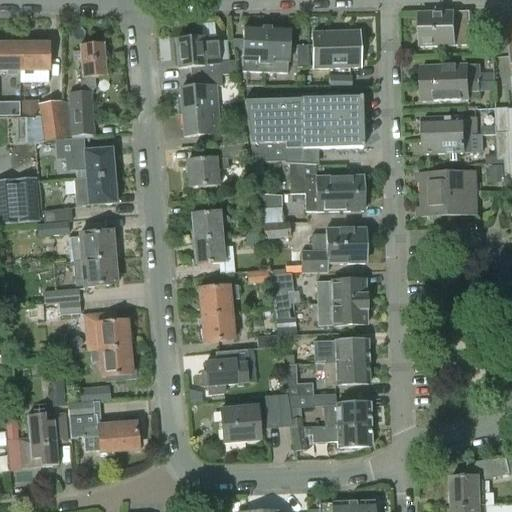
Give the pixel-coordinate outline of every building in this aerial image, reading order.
[(419,15),(420,49),(471,48),(470,27),(489,26),(489,18),(470,18),(470,13),(419,15)] [(242,74),(264,75),(265,30),(243,29),(242,40),(242,51),(241,64),(242,64),(242,74)] [(265,30),(264,75),(286,76),(286,66),(287,64),(288,31),(265,30)] [(311,35),(311,71),(358,70),(357,34),(311,35)] [(242,51),(242,40),(230,40),(231,51),(242,51)] [(192,81),(220,78),(234,76),(233,64),(217,65),(215,41),(201,42),(201,41),(175,43),(175,47),(173,47),(174,59),(176,59),(177,71),(188,70),(189,81),(192,81)] [(0,73),(19,73),(19,46),(0,46),(0,73)] [(19,46),(19,73),(19,85),(47,85),(47,46),(19,46)] [(80,95),(68,95),(70,138),(92,137),(90,95),(94,90),(94,80),(105,79),(102,46),(78,48),(81,81),(82,81),(80,83),(80,95)] [(297,47),(297,71),(307,71),(307,47),(297,47)] [(421,69),(422,87),(494,85),(493,70),(479,70),(466,69),(430,70),(421,69)] [(178,101),(179,116),(216,112),(214,89),(221,88),(220,78),(192,81),(193,90),(179,92),(180,101),(178,101)] [(323,89),(347,91),(348,81),(324,79),(323,89)] [(494,85),(422,87),(422,104),(467,104),(467,102),(479,102),(479,92),(494,92),(494,85)] [(299,102),(243,103),(252,164),(265,163),(290,166),(290,168),(302,168),(314,168),(313,151),(362,150),(361,148),(360,103),(360,100),(360,99),(299,101),(299,102)] [(0,101),(0,116),(19,116),(18,101),(0,101)] [(37,101),(21,101),(21,116),(37,115),(37,101)] [(38,107),(39,118),(42,145),(66,142),(61,104),(38,107)] [(496,136),(496,142),(497,158),(497,163),(504,163),(504,164),(505,182),(511,181),(511,111),(508,111),(508,110),(495,111),(496,128),(496,136)] [(217,136),(218,149),(247,146),(245,133),(218,136),(216,112),(179,116),(180,131),(182,130),(183,140),(217,136)] [(464,119),(423,121),(423,141),(467,139),(468,137),(477,137),(476,120),(464,120),(464,119)] [(496,136),(496,128),(481,128),(481,136),(496,136)] [(483,142),(496,142),(496,136),(481,136),(477,137),(468,137),(467,139),(423,141),(424,157),(449,156),(449,164),(457,163),(456,156),(465,156),(465,155),(483,155),(483,142)] [(84,171),(85,180),(113,179),(112,175),(115,175),(114,165),(112,164),(110,152),(83,153),(81,141),(51,145),(52,161),(64,160),(65,173),(84,171)] [(214,161),(186,164),(188,190),(216,188),(215,173),(225,172),(225,160),(248,158),(247,146),(218,149),(217,150),(218,161),(214,161)] [(501,167),(489,168),(490,177),(502,177),(501,167)] [(302,168),(290,168),(290,198),(305,198),(306,198),(362,196),(361,179),(315,180),(314,181),(314,168),(302,168)] [(420,175),(421,197),(475,196),(475,173),(420,175)] [(113,179),(85,180),(71,182),(74,209),(87,208),(115,206),(114,193),(116,193),(115,182),(113,183),(113,179)] [(36,181),(0,183),(0,227),(40,224),(36,181)] [(243,183),(229,186),(232,199),(246,196),(243,183)] [(306,198),(305,198),(305,214),(315,214),(317,215),(362,214),(362,196),(306,198)] [(475,196),(421,197),(421,219),(476,218),(475,196)] [(68,212),(42,214),(43,226),(66,225),(69,224),(68,212)] [(190,217),(192,242),(219,239),(217,214),(190,217)] [(281,224),(261,226),(263,242),(289,240),(287,224),(281,224)] [(66,225),(43,226),(37,226),(35,226),(35,227),(37,240),(68,237),(66,225)] [(257,225),(242,226),(243,238),(258,237),(257,225)] [(308,245),(308,252),(363,249),(363,231),(323,232),(323,236),(314,236),(314,245),(308,245)] [(71,249),(72,264),(113,261),(111,234),(78,237),(78,248),(71,249)] [(258,237),(243,238),(244,249),(259,248),(258,237)] [(219,239),(192,242),(195,268),(230,265),(229,247),(220,248),(219,239)] [(363,249),(308,252),(299,252),(300,274),(327,273),(326,267),(364,266),(363,249)] [(113,261),(72,264),(74,280),(81,279),(82,290),(116,287),(113,261)] [(245,276),(246,287),(266,285),(265,274),(245,276)] [(270,294),(275,322),(288,320),(287,309),(289,308),(288,294),(292,294),(291,276),(268,278),(270,294)] [(316,284),(316,307),(365,305),(365,297),(364,297),(364,283),(316,284)] [(237,288),(197,291),(199,319),(231,316),(229,303),(238,303),(237,288)] [(44,307),(58,306),(78,304),(77,291),(43,294),(44,307)] [(58,306),(59,313),(59,318),(79,316),(78,304),(58,306)] [(365,305),(316,307),(317,329),(365,328),(365,313),(365,305)] [(87,353),(89,353),(128,349),(127,346),(131,346),(130,336),(126,337),(125,323),(114,324),(113,316),(84,319),(87,353)] [(231,316),(199,319),(202,345),(233,342),(231,316)] [(275,322),(278,340),(295,340),(294,321),(288,320),(275,322)] [(257,338),(258,351),(276,350),(274,336),(257,338)] [(366,343),(312,345),(313,366),(314,366),(367,365),(366,343)] [(128,349),(89,353),(90,363),(99,362),(100,379),(104,379),(105,383),(135,381),(134,363),(129,364),(128,349)] [(251,353),(238,354),(238,363),(251,362),(251,353)] [(283,358),(283,368),(294,368),(294,358),(283,358)] [(204,375),(200,375),(202,388),(206,388),(206,389),(207,389),(207,397),(224,396),(223,388),(253,385),(251,366),(233,367),(233,363),(203,365),(204,375)] [(367,365),(314,366),(314,374),(322,373),(322,388),(368,387),(367,365)] [(283,368),(282,368),(287,398),(312,398),(311,386),(296,386),(295,368),(294,368),(283,368)] [(46,377),(48,408),(63,407),(61,376),(46,377)] [(80,392),(81,404),(107,402),(106,389),(80,392)] [(312,398),(287,398),(289,411),(322,410),(322,408),(335,407),(335,397),(312,398)] [(258,432),(290,428),(290,420),(289,411),(287,398),(265,400),(266,411),(257,412),(257,410),(219,413),(222,446),(258,442),(258,432)] [(91,404),(67,407),(69,429),(75,428),(77,419),(93,418),(91,404)] [(335,407),(322,408),(322,410),(323,429),(369,428),(369,406),(335,407)] [(25,418),(27,441),(17,442),(15,419),(4,420),(7,451),(17,449),(19,470),(40,468),(40,469),(57,468),(55,446),(65,445),(63,417),(43,418),(43,417),(25,418)] [(299,419),(290,420),(290,428),(291,432),(301,430),(299,419)] [(84,429),(84,438),(98,438),(99,459),(113,458),(113,453),(137,451),(135,425),(97,427),(97,428),(84,429)] [(310,430),(301,430),(291,432),(294,454),(304,452),(302,438),(311,437),(311,447),(336,446),(336,451),(370,450),(369,428),(323,429),(323,430),(310,430)] [(450,495),(451,509),(485,507),(485,495),(480,495),(479,482),(511,473),(511,461),(506,462),(505,461),(505,460),(504,460),(503,460),(501,460),(490,462),(490,460),(466,465),(466,479),(450,480),(450,485),(448,486),(448,494),(450,495)] [(318,511),(310,511),(372,511),(372,504),(346,505),(344,501),(334,502),(332,505),(318,506),(318,511)]
